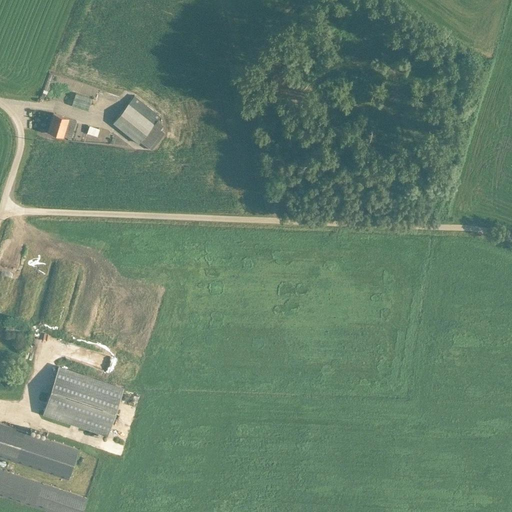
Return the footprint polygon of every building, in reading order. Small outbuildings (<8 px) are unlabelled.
[(92,97),(75,91),(71,104),(87,110),(92,97)] [(160,115),(134,94),(112,121),(137,142),(140,140),(151,148),(164,131),(160,128),(164,124),(157,118),(160,115)] [(47,130),(70,137),(76,119),(52,112),(47,130)] [(88,123),(84,139),(104,146),(109,129),(88,123)] [(24,334),(26,325),(7,319),(5,328),(24,334)] [(124,385),(57,363),(42,413),(107,435),(124,385)] [(77,448),(0,422),(0,456),(67,479),(77,448)] [(80,511),(86,497),(0,468),(0,495),(50,511),(80,511)]
